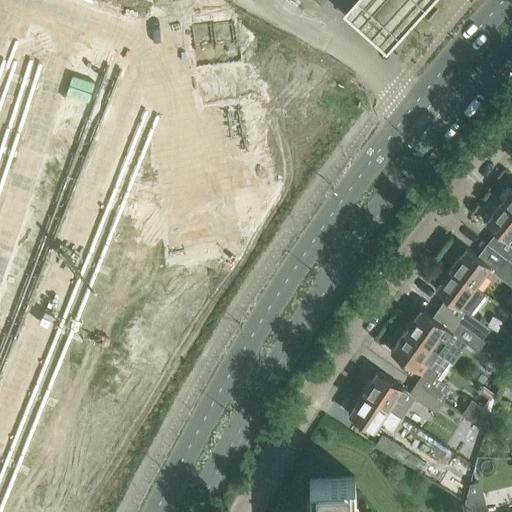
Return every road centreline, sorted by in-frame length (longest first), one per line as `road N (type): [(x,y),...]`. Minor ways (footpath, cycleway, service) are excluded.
road 1 (secondary): [(509,0),(416,103),(274,295),(156,511)]
road 2 (secondary): [(196,511),(241,424),(371,224),(511,49)]
road 3 (residential): [(244,511),(290,426),(395,271),(511,130)]
